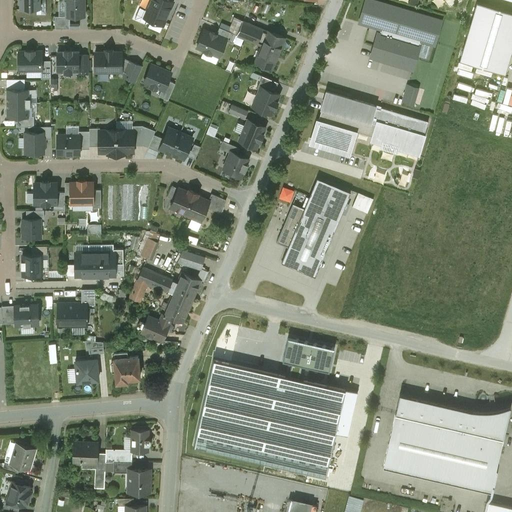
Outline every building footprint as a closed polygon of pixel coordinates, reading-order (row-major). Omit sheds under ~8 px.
[(18,0),(19,8),(41,8),(40,0),(18,0)] [(84,0),(66,0),(66,16),(70,16),(84,16),(84,0)] [(173,0),(172,0),(149,0),(146,9),(140,6),(135,18),(145,22),(147,17),(163,24),(173,0)] [(373,0),(365,0),(360,22),(379,27),(421,40),(435,43),(441,19),(373,0)] [(511,47),(511,11),(477,1),(460,60),(504,73),(511,47)] [(66,16),(55,16),(55,28),(70,28),(70,16),(66,16)] [(268,30),(243,20),(237,34),(261,45),(268,30)] [(220,27),(216,36),(226,40),(232,42),(235,34),(220,27)] [(379,27),(370,56),(413,69),(421,40),(379,27)] [(197,47),(219,56),(226,40),(216,36),(203,30),(197,47)] [(285,36),(268,30),(261,45),(255,61),(271,68),(285,36)] [(57,51),(58,70),(65,70),(65,72),(72,72),(72,70),(79,70),(78,55),(78,51),(72,51),(72,49),(64,49),(64,51),(57,51)] [(105,51),(95,51),(95,71),(121,71),(122,71),(122,56),(122,51),(112,51),(112,49),(105,49),(105,51)] [(26,51),(19,51),(19,70),(41,69),(42,69),(42,60),(42,51),(34,51),(34,50),(26,50),(26,51)] [(88,54),(78,55),(79,70),(79,73),(89,72),(88,54)] [(142,65),(122,56),(122,71),(121,71),(121,73),(123,75),(123,76),(135,81),(142,65)] [(50,60),(42,60),(42,69),(41,69),(41,78),(51,78),(50,60)] [(198,79),(209,83),(216,66),(200,60),(196,70),(201,72),(198,79)] [(171,72),(151,63),(144,81),(162,88),(164,89),(168,80),(171,72)] [(198,79),(190,75),(184,89),(192,92),(190,97),(198,100),(200,95),(209,99),(214,85),(209,83),(198,79)] [(403,76),(397,98),(433,109),(440,87),(403,76)] [(7,79),(7,88),(25,88),(25,78),(7,79)] [(175,83),(168,80),(164,89),(162,88),(159,96),(168,99),(175,83)] [(278,98),(282,90),(263,82),(253,105),(271,113),(274,107),(276,108),(280,98),(278,98)] [(420,156),(431,119),(324,87),(307,144),(349,156),(356,131),(372,136),(371,140),(381,143),(382,140),(399,145),(398,149),(420,156)] [(16,116),(29,116),(29,88),(25,88),(7,88),(7,116),(16,116)] [(230,111),(248,116),(250,107),(232,103),(230,111)] [(29,116),(16,116),(16,126),(34,126),(34,116),(29,116)] [(263,133),(267,126),(248,118),(238,141),(256,149),(259,143),(261,143),(265,134),(263,133)] [(132,125),(132,130),(133,130),(133,145),(143,145),(143,125),(132,125)] [(143,125),(143,145),(148,147),(154,134),(155,130),(143,125)] [(43,132),(44,138),(51,138),(51,126),(35,126),(35,132),(43,132)] [(89,128),(89,130),(89,146),(99,145),(99,130),(100,130),(100,127),(89,128)] [(192,137),(169,127),(164,138),(160,148),(184,158),(185,154),(188,148),(192,137)] [(79,134),(79,148),(90,148),(89,146),(89,130),(79,130),(79,134)] [(100,130),(99,130),(99,145),(99,152),(108,152),(108,153),(125,153),(125,151),(133,151),(133,145),(133,130),(132,130),(100,130)] [(25,152),(44,152),(44,138),(43,132),(35,132),(25,132),(25,152)] [(79,134),(57,135),(58,154),(80,153),(79,148),(79,134)] [(160,148),(164,138),(154,134),(148,147),(159,151),(160,148)] [(188,148),(185,154),(195,159),(201,146),(194,143),(191,149),(188,148)] [(249,158),(231,150),(223,169),(241,177),(243,172),(244,173),(248,165),(246,164),(249,158)] [(352,192),(318,178),(305,209),(294,205),(279,242),(288,246),(281,264),(317,279),(352,192)] [(91,203),(91,181),(83,181),(83,179),(75,179),(75,182),(67,182),(67,204),(91,203)] [(33,183),(33,202),(57,202),(56,183),(33,183)] [(172,184),(167,195),(173,198),(178,187),(172,184)] [(186,189),(178,186),(178,187),(173,198),(170,206),(184,211),(193,190),(188,188),(186,189)] [(198,192),(193,190),(184,211),(191,215),(192,217),(200,220),(204,211),(207,210),(208,207),(208,206),(207,204),(209,199),(208,199),(199,195),(198,192)] [(226,199),(211,192),(208,199),(209,199),(207,204),(208,206),(208,207),(220,212),(226,199)] [(42,216),(23,216),(24,236),(42,236),(42,216)] [(87,233),(102,233),(102,224),(87,225),(87,233)] [(143,254),(154,256),(158,238),(147,235),(143,254)] [(378,292),(392,245),(377,241),(363,288),(378,292)] [(115,251),(115,263),(124,263),(123,248),(113,248),(113,251),(115,251)] [(101,251),(89,252),(89,275),(102,275),(101,251)] [(113,251),(101,251),(102,275),(115,275),(115,263),(115,251),(113,251)] [(89,275),(89,252),(75,252),(75,264),(75,276),(89,275)] [(43,253),(23,254),(23,275),(43,275),(43,253)] [(209,259),(196,253),(192,263),(204,269),(209,259)] [(75,276),(75,264),(66,264),(66,276),(75,276)] [(158,272),(142,266),(137,280),(147,284),(152,287),(153,284),(158,272)] [(182,271),(178,280),(158,272),(153,284),(173,293),(164,313),(164,314),(171,317),(182,321),(200,279),(182,271)] [(137,280),(136,280),(132,292),(142,296),(147,284),(137,280)] [(95,290),(81,290),(81,301),(86,301),(86,306),(95,306),(95,290)] [(81,301),(56,302),(57,326),(87,325),(86,306),(86,301),(81,301)] [(40,304),(15,303),(15,305),(15,325),(40,326),(40,304)] [(15,305),(2,305),(2,308),(2,325),(15,325),(15,305)] [(162,312),(159,319),(148,314),(141,331),(162,339),(166,329),(168,330),(170,329),(172,325),(171,324),(169,323),(171,317),(164,314),(164,313),(162,312)] [(334,348),(288,338),(283,361),(329,371),(334,348)] [(132,350),(113,351),(114,360),(111,361),(112,371),(115,371),(116,382),(120,381),(120,383),(125,383),(125,381),(128,381),(127,378),(140,376),(138,354),(133,355),(132,350)] [(95,357),(76,359),(78,380),(97,379),(95,357)] [(345,388),(215,359),(195,445),(325,474),(345,388)] [(487,410),(473,410),(470,409),(399,393),(395,412),(503,437),(510,406),(509,405),(504,407),(496,409),(487,410)] [(503,437),(395,412),(383,466),(490,491),(503,437)] [(148,429),(132,429),(132,449),(145,449),(145,444),(148,444),(149,443),(150,443),(150,442),(151,441),(150,439),(150,438),(149,437),(148,437),(148,429)] [(98,442),(73,441),(73,462),(82,462),(82,459),(96,459),(97,459),(97,452),(98,442)] [(35,448),(16,442),(10,462),(20,465),(29,468),(35,448)] [(106,452),(97,452),(97,459),(96,459),(96,468),(97,468),(105,468),(106,452)] [(132,453),(114,453),(114,460),(132,461),(132,453)] [(10,462),(4,460),(4,462),(2,467),(18,472),(20,465),(10,462)] [(132,461),(114,460),(113,471),(128,471),(128,467),(131,467),(132,461)] [(131,467),(128,467),(128,471),(128,490),(150,491),(150,468),(131,467)] [(105,468),(97,468),(97,487),(104,487),(105,468)] [(30,486),(22,484),(23,481),(16,479),(16,482),(12,481),(7,499),(20,503),(25,504),(30,486)] [(358,511),(363,496),(350,493),(344,511),(358,511)] [(20,503),(7,499),(5,498),(2,507),(18,510),(20,503)] [(511,511),(511,506),(488,501),(485,511),(511,511)] [(102,511),(104,505),(97,503),(95,511),(100,511),(102,511)]
